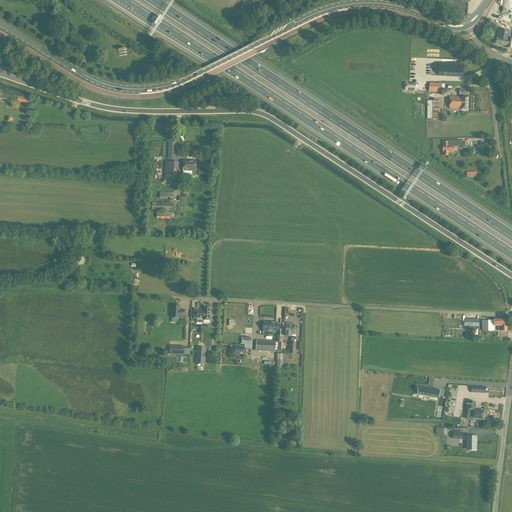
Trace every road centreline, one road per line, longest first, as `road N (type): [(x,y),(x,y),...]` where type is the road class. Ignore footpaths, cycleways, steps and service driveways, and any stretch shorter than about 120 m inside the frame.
road 1 (unclassified): [(0,74),(106,108),(272,118),(511,274)]
road 2 (motorway): [(126,0),(511,253)]
road 3 (motorway): [(511,236),(152,0)]
road 4 (unclassified): [(511,313),(189,298)]
road 5 (tertiary): [(189,78),(328,8),(378,4),(465,25)]
road 6 (tertiary): [(189,78),(150,89),(101,84),(0,24)]
road 7 (unclassified): [(495,511),(511,372)]
